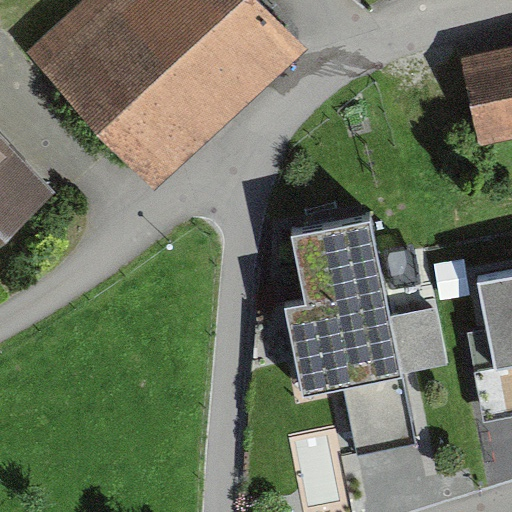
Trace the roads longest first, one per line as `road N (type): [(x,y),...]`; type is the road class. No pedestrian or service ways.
road 1 (residential): [(243,157),(223,511)]
road 2 (unclassified): [(243,157),(150,233),(0,323)]
road 3 (unclassified): [(511,4),(461,11),(357,55)]
road 4 (unclassified): [(357,55),(243,157)]
